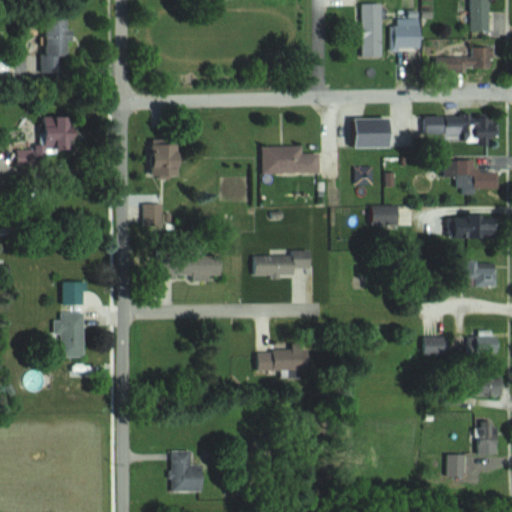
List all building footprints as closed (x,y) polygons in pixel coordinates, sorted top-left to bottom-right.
[(490,0),(470,0),(470,30),(491,30),(490,0)] [(362,3),(362,55),(382,55),(382,3),(362,3)] [(44,16),(45,71),(62,71),(62,54),(71,54),(71,16),(44,16)] [(422,25),(391,25),(391,48),(422,48),(422,25)] [(496,69),(495,45),(473,46),(473,55),(462,55),(462,46),(443,46),(444,53),(436,54),(437,70),(496,69)] [(464,133),(464,142),(489,142),(489,136),(499,136),(499,119),(489,119),(489,113),(423,114),(423,133),(464,133)] [(73,152),(74,120),(47,120),(47,146),(16,145),(16,162),(47,163),(48,152),(73,152)] [(184,175),(184,142),(155,142),(155,175),(184,175)] [(320,172),(319,145),(255,146),(255,173),(320,172)] [(475,159),(443,158),(442,177),(455,178),(455,189),(499,190),(500,170),(475,169),(475,159)] [(163,203),(143,203),(143,221),(163,221),(163,203)] [(373,205),(373,223),(406,223),(406,205),(373,205)] [(445,214),(445,239),(503,238),(503,214),(445,214)] [(223,277),(223,253),(166,252),(165,276),(223,277)] [(253,252),(253,276),(292,275),(292,302),(311,302),(311,252),(253,252)] [(55,320),(55,335),(62,335),(62,356),(84,356),(84,312),(61,312),(61,320),(55,320)] [(422,337),(422,355),(448,355),(448,337),(422,337)] [(310,348),(257,349),(258,372),(310,371),(310,348)] [(501,394),(501,374),(472,374),(472,394),(501,394)] [(476,453),(499,453),(499,420),(476,420),(476,453)] [(192,450),(172,450),(171,491),(203,491),(204,464),(192,463),(192,450)]
